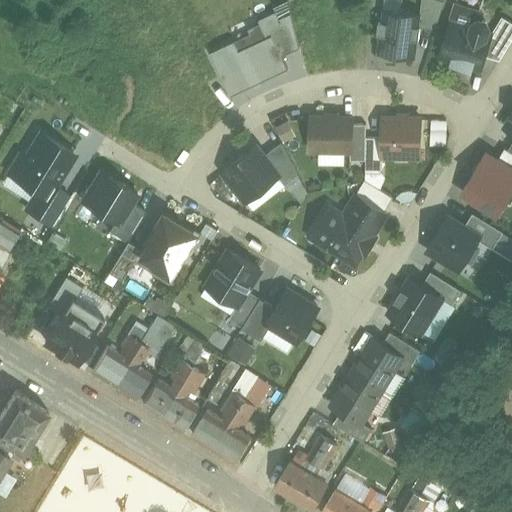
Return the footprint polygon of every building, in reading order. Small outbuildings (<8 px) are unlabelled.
[(385,0),(384,7),(401,10),(402,0),(385,0)] [(422,12),(420,26),(436,28),(444,0),(443,0),(421,0),(420,12),(422,12)] [(448,20),(452,21),(470,26),(475,8),(454,2),(448,20)] [(384,7),(378,51),(416,57),(420,26),(422,12),(420,12),(401,10),(384,7)] [(258,19),(268,36),(273,34),(283,55),(300,46),(292,12),(280,18),(276,10),(258,19)] [(488,31),(489,26),(487,21),(479,18),(474,22),(473,27),(470,26),(452,21),(442,54),(454,58),(453,62),(471,67),(473,64),(482,66),(485,55),(492,33),(488,31)] [(492,33),(485,55),(500,59),(511,39),(511,23),(503,18),(494,33),(492,33)] [(234,40),(210,51),(230,95),(289,68),(283,55),(273,34),(268,36),(239,50),(234,40)] [(353,115),(313,115),(312,149),(351,149),(353,149),(353,122),(353,115)] [(382,136),(382,153),(422,154),(423,117),(383,117),(382,136)] [(288,120),(277,125),(284,141),(296,135),(288,120)] [(366,122),(353,122),(353,149),(351,149),(351,158),(366,158),(366,136),(366,122)] [(77,152),(38,128),(23,152),(19,149),(4,172),(35,190),(48,199),(55,187),(77,152)] [(382,136),(366,136),(366,158),(366,171),(382,171),(382,153),(382,136)] [(299,173),(282,141),(265,154),(280,173),(279,175),(286,183),(299,173)] [(258,145),(224,171),(247,200),(279,175),(280,173),(265,154),(258,145)] [(506,147),(498,159),(511,167),(511,150),(509,148),(506,147)] [(488,152),(464,191),(498,212),(511,188),(511,167),(498,159),(488,152)] [(98,167),(79,198),(115,220),(121,223),(134,203),(140,192),(98,167)] [(366,178),(357,193),(385,210),(394,195),(366,178)] [(68,195),(55,187),(48,199),(35,190),(23,208),(50,224),(68,195)] [(329,204),(310,234),(356,262),(363,251),(367,253),(377,236),(374,234),(387,212),(385,210),(357,193),(344,213),(329,204)] [(145,209),(134,203),(121,223),(115,220),(110,228),(127,239),(145,209)] [(135,255),(173,278),(202,232),(164,208),(140,247),(135,255)] [(473,212),(465,225),(480,234),(478,237),(494,247),(504,230),(473,212)] [(465,225),(449,215),(428,249),(459,268),(478,237),(480,234),(465,225)] [(1,218),(0,219),(0,266),(2,264),(0,263),(0,244),(8,249),(20,229),(1,218)] [(135,255),(140,247),(127,239),(108,270),(121,278),(135,255)] [(261,271),(231,252),(211,283),(241,302),(251,287),(261,271)] [(432,269),(423,283),(443,296),(443,297),(453,303),(462,288),(432,269)] [(423,283),(410,275),(389,310),(422,330),(443,297),(443,296),(423,283)] [(71,295),(74,296),(81,285),(66,276),(47,305),(60,313),(71,295)] [(272,323),(299,340),(321,305),(290,285),(278,305),(268,320),(272,323)] [(244,323),(263,295),(251,287),(241,302),(232,315),(244,323)] [(60,313),(44,339),(76,359),(104,315),(74,296),(71,295),(60,313)] [(268,320),(278,305),(263,295),(244,323),(263,336),(272,323),(268,320)] [(122,352),(108,343),(93,368),(106,376),(114,381),(142,335),(131,328),(122,343),(126,345),(122,352)] [(422,348),(392,329),(384,342),(404,354),(403,355),(414,362),(422,348)] [(231,350),(236,337),(225,332),(220,346),(231,350)] [(142,335),(114,381),(122,386),(135,394),(150,370),(136,361),(141,354),(144,357),(154,341),(142,335)] [(198,336),(185,357),(195,363),(195,364),(208,342),(198,336)] [(384,342),(374,336),(354,369),(383,387),(403,355),(404,354),(384,342)] [(159,375),(144,400),(157,408),(156,408),(164,413),(195,364),(195,363),(185,357),(173,375),(177,377),(172,384),(159,375)] [(201,402),(187,393),(191,386),(195,389),(206,370),(195,364),(164,413),(172,418),(173,418),(186,426),(201,402)] [(383,387),(354,369),(333,402),(343,408),(363,420),(383,387)] [(16,389),(0,414),(0,435),(8,440),(15,444),(12,449),(18,453),(21,448),(23,450),(49,409),(46,407),(46,408),(39,404),(40,403),(38,402),(37,403),(27,396),(27,395),(25,394),(25,395),(18,391),(18,390),(16,389)] [(210,407),(194,432),(207,440),(215,445),(247,396),(236,389),(224,407),(228,409),(223,416),(210,407)] [(247,396),(215,445),(223,450),(236,458),(252,434),(238,425),(242,418),(246,421),(258,403),(247,396)] [(363,420),(343,408),(335,421),(365,440),(374,426),(363,420)] [(305,466),(292,458),(277,484),(288,491),(295,495),(331,437),(323,432),(312,451),(313,452),(305,466)] [(8,440),(0,435),(0,470),(10,454),(2,449),(8,440)] [(331,437),(295,495),(302,499),(314,506),(329,480),(317,473),(325,459),(328,461),(339,442),(331,437)] [(343,477),(323,511),(347,511),(356,497),(346,491),(351,482),(343,477)] [(401,511),(409,511),(422,492),(413,486),(398,510),(402,511),(401,511)] [(422,492),(409,511),(421,511),(431,497),(422,492)] [(356,497),(347,511),(372,511),(380,499),(372,494),(367,503),(356,497)]
